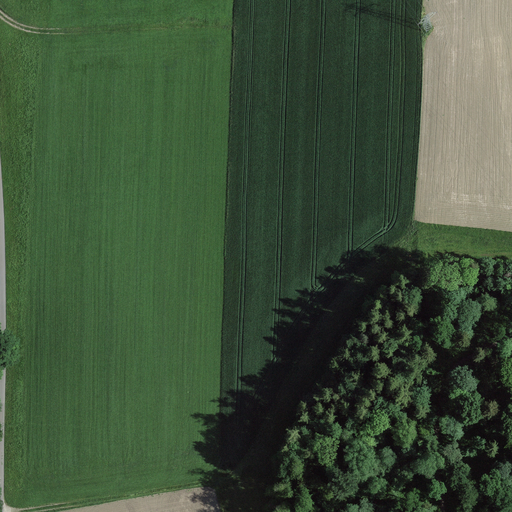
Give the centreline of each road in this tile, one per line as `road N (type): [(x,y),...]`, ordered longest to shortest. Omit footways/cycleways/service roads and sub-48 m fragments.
road 1 (unclassified): [(0,228),(0,511)]
road 2 (track): [(511,334),(457,367),(427,416),(431,511)]
